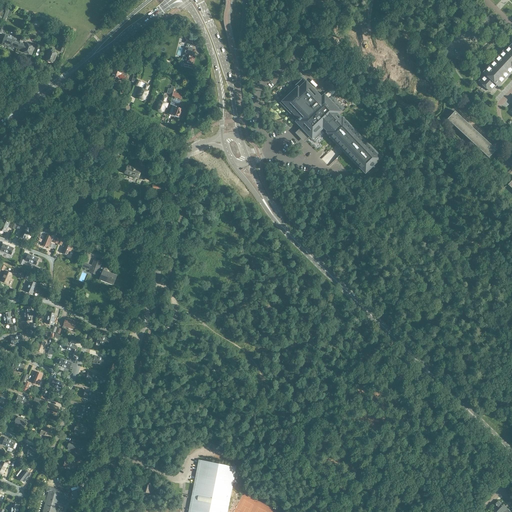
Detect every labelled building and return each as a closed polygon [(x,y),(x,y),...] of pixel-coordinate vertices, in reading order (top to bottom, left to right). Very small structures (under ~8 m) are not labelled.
[(344,4),(341,1),(333,8),(337,11),(344,4)] [(342,11),(345,14),(345,13),(351,7),(348,5),(347,6),(342,11)] [(12,46),(17,48),(20,42),(12,39),(12,38),(6,35),(2,44),(11,47),(12,46)] [(21,39),(20,42),(17,48),(23,50),(22,52),(31,55),(34,47),(26,44),(27,41),(21,39)] [(511,73),(511,44),(506,51),(504,50),(483,73),(485,74),(479,82),(491,93),(498,86),(500,87),(511,73)] [(193,66),(195,57),(194,56),(195,50),(186,48),(184,55),(186,56),(184,67),(192,69),(193,66)] [(55,50),(52,49),(51,52),(49,51),(45,60),(53,63),(57,54),(54,53),(55,50)] [(127,76),(128,73),(116,68),(115,71),(114,71),(113,74),(112,74),(110,78),(111,78),(111,79),(118,82),(119,79),(125,82),(127,76)] [(303,78),(301,76),(295,82),(296,84),(287,93),(288,95),(279,103),(296,120),(294,122),(302,130),(304,128),(305,130),(305,131),(305,132),(305,133),(306,133),(307,133),(308,133),(310,135),(308,136),(312,140),(322,130),(321,128),(322,127),(322,126),(327,132),(327,133),(365,173),(376,162),(377,163),(381,160),(380,159),(380,158),(342,118),(341,119),(338,115),(341,112),(324,94),(321,97),(303,78)] [(337,85),(330,77),(323,84),(330,91),(337,85)] [(149,86),(146,84),(142,82),(142,81),(137,79),(134,86),(139,88),(139,87),(140,88),(137,95),(139,96),(138,97),(145,100),(148,92),(147,91),(149,86)] [(173,92),(172,95),(170,104),(175,106),(174,107),(172,106),(169,114),(172,115),(179,118),(182,110),(178,108),(182,98),(183,95),(173,92)] [(163,96),(161,101),(160,101),(157,109),(164,112),(165,108),(166,108),(168,104),(165,103),(167,98),(163,96)] [(496,150),(454,111),(447,120),(488,158),(496,150)] [(127,167),(125,173),(130,175),(129,176),(134,178),(135,177),(142,179),(143,175),(140,174),(141,170),(136,168),(136,169),(128,166),(127,167)] [(0,230),(5,232),(10,222),(3,219),(0,226),(0,230)] [(27,239),(30,229),(23,226),(19,236),(21,237),(21,238),(24,239),(25,238),(27,239)] [(49,247),(53,237),(45,234),(42,244),(43,245),(43,246),(47,247),(47,246),(49,247)] [(69,255),(73,245),(66,242),(62,252),(63,253),(63,254),(67,255),(67,254),(69,255)] [(11,255),(14,248),(3,244),(0,251),(11,255)] [(36,265),(39,259),(28,254),(25,261),(36,265)] [(101,266),(100,266),(102,262),(94,259),(89,272),(97,275),(98,274),(98,273),(102,275),(100,279),(113,284),(116,276),(103,271),(105,267),(101,266)] [(7,284),(12,273),(5,271),(1,281),(7,284)] [(32,294),(36,283),(30,281),(26,291),(32,294)] [(2,314),(4,325),(11,324),(9,312),(2,314)] [(53,325),(55,314),(48,312),(46,324),(53,325)] [(75,324),(75,322),(65,319),(63,326),(73,329),(73,328),(74,328),(76,324),(75,324)] [(12,344),(23,342),(22,336),(11,338),(12,344)] [(107,346),(109,339),(98,336),(96,343),(107,346)] [(42,353),(46,342),(39,340),(35,350),(42,353)] [(74,353),(76,346),(66,342),(63,348),(74,353)] [(104,366),(106,359),(95,356),(93,363),(104,366)] [(69,369),(71,363),(61,359),(58,365),(69,369)] [(22,372),(25,366),(14,362),(11,368),(22,372)] [(39,384),(43,374),(36,371),(32,381),(39,384)] [(97,383),(99,376),(88,373),(86,380),(97,383)] [(61,390),(64,383),(53,379),(51,386),(61,390)] [(94,401),(96,394),(85,391),(83,398),(94,401)] [(26,406),(29,399),(18,395),(16,402),(26,406)] [(49,404),(49,406),(48,405),(46,409),(47,409),(46,411),(56,415),(59,408),(49,404)] [(87,417),(89,411),(78,408),(76,414),(87,417)] [(24,428),(27,421),(18,417),(17,419),(16,418),(14,422),(15,422),(15,424),(24,428)] [(85,435),(87,428),(76,425),(76,427),(75,427),(74,431),(75,431),(74,433),(85,435)] [(51,438),(53,431),(43,427),(40,433),(51,438)] [(13,449),(15,442),(5,438),(2,444),(13,449)] [(78,452),(80,445),(70,442),(69,444),(68,443),(67,447),(68,448),(68,449),(78,452)] [(39,453),(39,451),(30,447),(27,454),(37,459),(37,457),(38,458),(40,454),(39,453)] [(74,470),(76,463),(65,460),(63,467),(74,470)] [(198,460),(188,511),(227,511),(236,467),(198,460)] [(24,482),(30,474),(24,469),(18,477),(19,478),(19,479),(22,482),(22,481),(24,482)] [(152,484),(145,482),(142,491),(149,494),(152,484)] [(42,511),(55,511),(59,499),(61,499),(67,501),(69,493),(48,487),(46,492),(48,492),(42,511)] [(497,511),(504,511),(508,509),(504,505),(503,505),(498,501),(495,504),(500,509),(497,511)]
